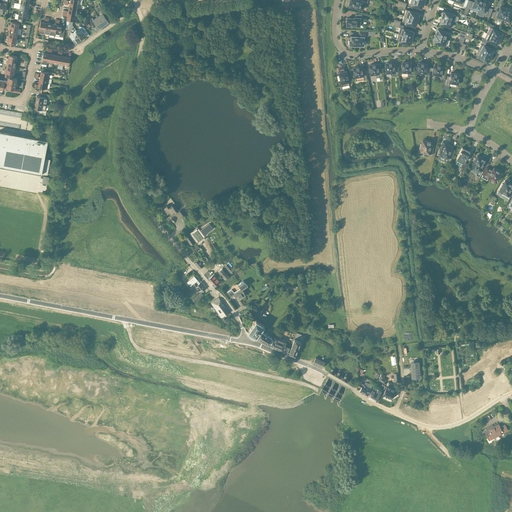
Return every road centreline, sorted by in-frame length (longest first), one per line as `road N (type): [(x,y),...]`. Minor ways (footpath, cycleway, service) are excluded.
road 1 (unclassified): [(137,7),(142,40),(124,127),(127,177),(235,315),(242,340)]
road 2 (unclassified): [(511,391),(464,421),(427,426),(242,340)]
road 3 (unclassified): [(242,340),(0,295)]
road 4 (residential): [(337,0),(334,38),(342,50),(421,50)]
